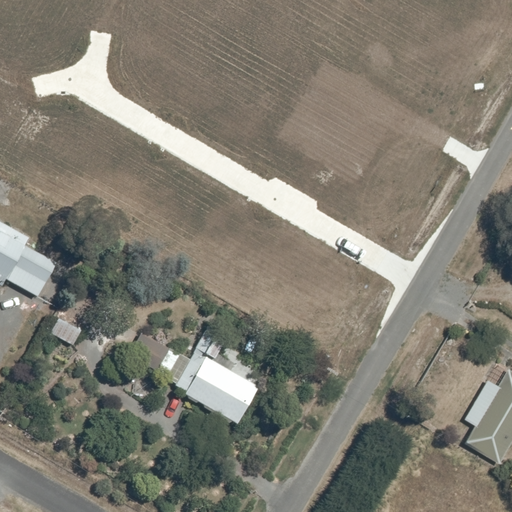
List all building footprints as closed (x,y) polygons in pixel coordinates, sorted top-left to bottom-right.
[(467,105),(425,82),(416,98),(457,121),(467,105)] [(0,286),(3,288),(8,280),(39,299),(61,263),(27,243),(31,238),(0,218),(0,286)] [(60,314),(50,330),(72,345),(83,329),(60,314)] [(183,354),(141,329),(125,356),(238,422),(259,385),(217,361),(234,331),(207,315),(183,354)] [(511,370),(510,369),(500,385),(488,378),(465,417),(477,424),(466,442),(501,462),(511,443),(511,370)]
